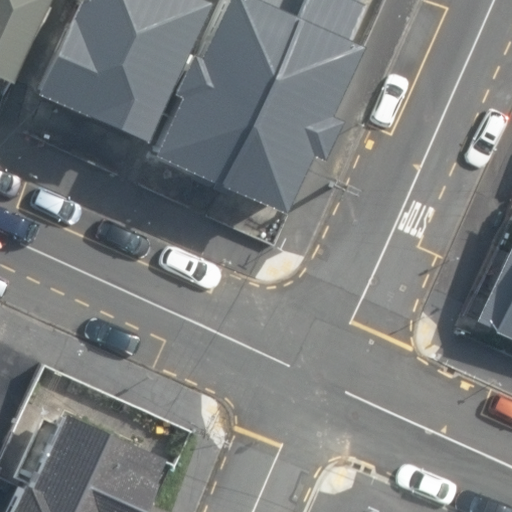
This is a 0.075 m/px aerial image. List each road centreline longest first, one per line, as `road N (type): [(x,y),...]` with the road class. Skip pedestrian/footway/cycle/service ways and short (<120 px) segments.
road 1 (residential): [(318,375),(489,0)]
road 2 (residential): [(0,233),(318,375)]
road 3 (residential): [(318,375),(511,461)]
road 4 (residential): [(254,511),(318,375)]
